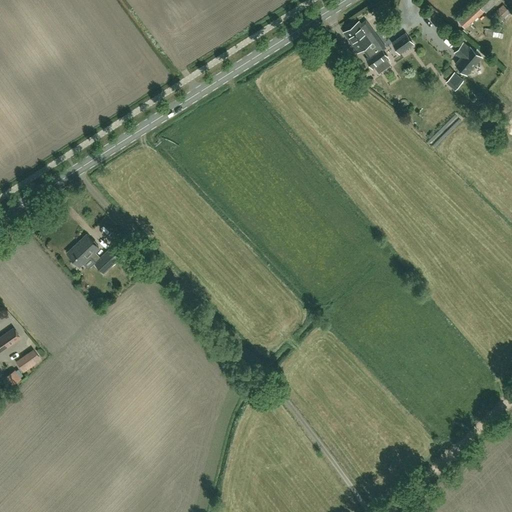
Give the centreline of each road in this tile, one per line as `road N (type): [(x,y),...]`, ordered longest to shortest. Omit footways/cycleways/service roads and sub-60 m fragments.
road 1 (unclassified): [(368,511),(301,415),(77,170)]
road 2 (secondary): [(77,170),(346,0)]
road 3 (track): [(398,511),(511,403)]
